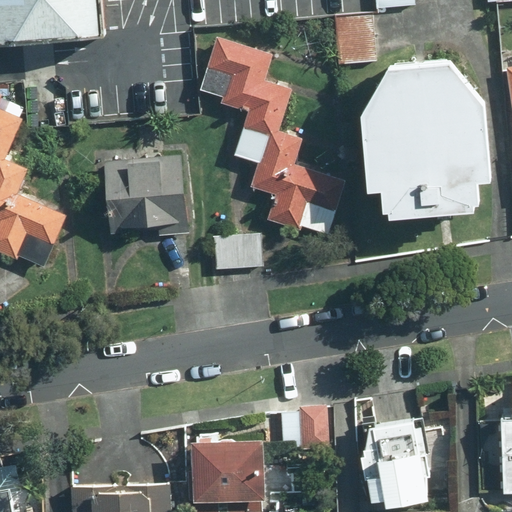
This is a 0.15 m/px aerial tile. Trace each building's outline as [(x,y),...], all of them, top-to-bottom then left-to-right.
[(0,0),(0,38),(101,30),(98,0),(0,0)] [(375,0),(376,9),(413,6),(412,0),(375,0)] [(339,64),(377,61),(373,13),(335,16),(339,64)] [(283,213),(280,220),(329,236),(346,182),(296,166),(304,142),(281,135),(295,89),(266,80),(274,55),(219,37),(202,91),(224,98),(223,103),(251,112),(237,157),(263,165),(255,190),(278,197),(274,210),(283,213)] [(393,214),(393,220),(483,217),(482,186),(493,185),(490,110),(453,63),(393,67),(365,113),(370,196),(385,195),(386,215),(393,214)] [(0,97),(0,247),(43,267),(67,214),(21,193),(31,169),(5,157),(9,148),(27,110),(0,97)] [(129,236),(152,235),(188,233),(185,158),(107,161),(110,234),(129,233),(129,236)] [(266,235),(218,236),(219,267),(266,266),(266,235)] [(272,424),(273,445),(297,443),(298,459),(334,457),(332,408),(283,410),(284,423),(272,424)] [(417,418),(369,428),(367,436),(363,467),(375,505),(386,501),(388,511),(390,511),(435,503),(417,418)] [(511,421),(486,420),(482,493),(511,494),(511,421)] [(266,446),(196,443),(194,500),(264,503),(266,446)] [(171,511),(172,487),(76,486),(75,511),(171,511)] [(0,511),(14,511),(15,497),(0,496),(0,511)]
